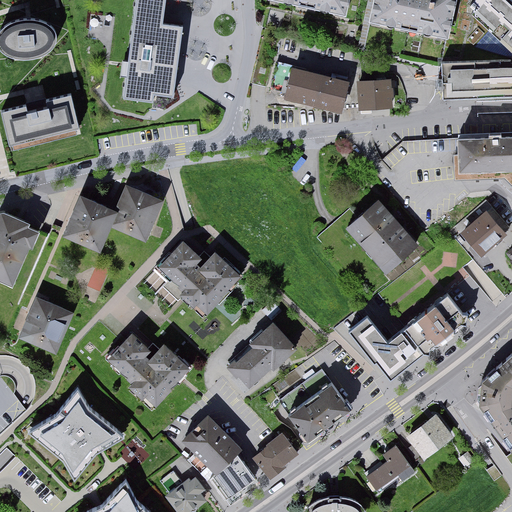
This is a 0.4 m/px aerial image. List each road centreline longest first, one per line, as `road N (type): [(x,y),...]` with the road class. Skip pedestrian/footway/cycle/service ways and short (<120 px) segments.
road 1 (residential): [(478,106),(159,151),(0,187)]
road 2 (tertiary): [(255,511),(439,376)]
road 3 (residential): [(511,472),(439,376)]
